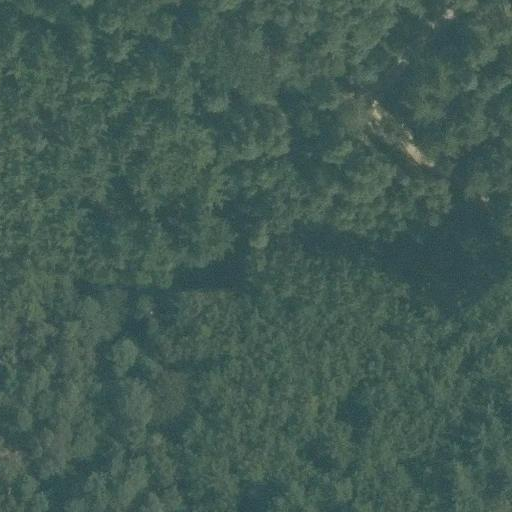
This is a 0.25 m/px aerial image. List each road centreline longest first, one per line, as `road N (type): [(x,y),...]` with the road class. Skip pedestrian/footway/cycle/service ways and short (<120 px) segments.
road 1 (track): [(359,120),(146,0)]
road 2 (track): [(511,213),(359,120)]
road 3 (track): [(470,0),(359,120)]
